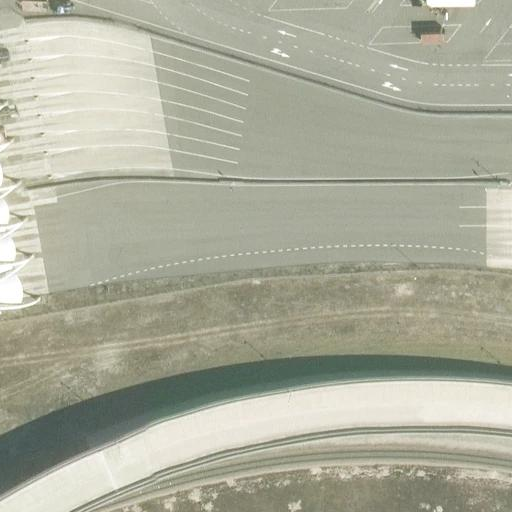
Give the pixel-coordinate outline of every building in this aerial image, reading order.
[(0,190),(0,217),(9,218),(11,209),(11,202),(10,197),(8,192),(5,188),(0,190)] [(0,227),(19,220),(0,219),(0,227)] [(0,229),(0,254),(16,255),(17,248),(18,242),(17,236),(14,230),(11,225),(0,229)] [(0,268),(25,258),(0,256),(0,268)] [(21,269),(17,263),(0,271),(0,296),(23,297),(24,288),(24,283),(23,275),(21,269)]
